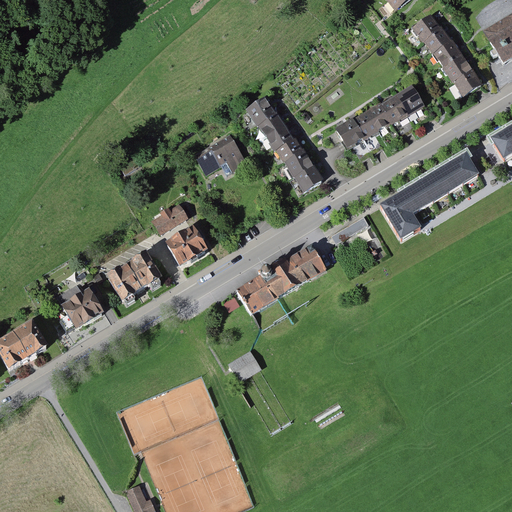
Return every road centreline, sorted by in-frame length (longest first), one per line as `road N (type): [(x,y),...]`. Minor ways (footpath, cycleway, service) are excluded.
road 1 (tertiary): [(511,99),(0,410)]
road 2 (track): [(120,511),(43,384)]
